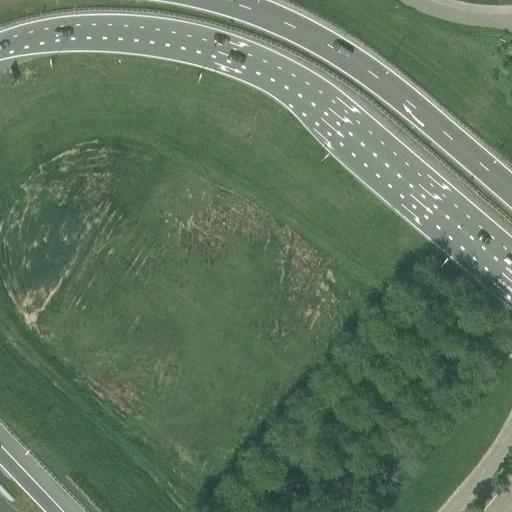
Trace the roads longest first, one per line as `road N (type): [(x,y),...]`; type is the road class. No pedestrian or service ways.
road 1 (motorway): [(0,47),(88,33),(161,37),(274,76),(511,272)]
road 2 (motorway): [(511,193),(383,83),(314,38),(215,0)]
